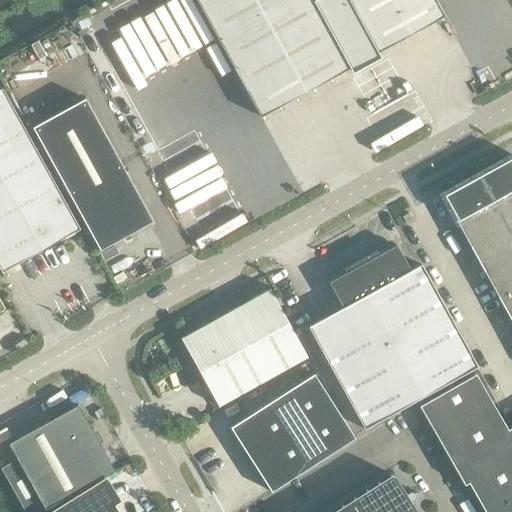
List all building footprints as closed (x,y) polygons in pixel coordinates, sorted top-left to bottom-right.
[(379,58),(377,54),(444,17),(434,0),(195,0),(260,118),(349,69),(352,73),(379,58)] [(0,90),(0,270),(1,273),(79,230),(2,89),(0,90)] [(32,128),(99,251),(152,222),(85,99),(32,128)] [(511,323),(511,156),(441,195),(511,323)] [(396,245),(368,261),(366,258),(354,264),(356,267),(328,283),(342,308),(307,327),(364,430),(477,368),(420,265),(410,271),(396,245)] [(307,358),(269,290),(180,339),(218,407),(307,358)] [(511,511),(511,427),(507,430),(474,374),(418,406),(463,485),(467,483),(484,511),(511,511)] [(230,428),(271,492),(355,439),(314,375),(230,428)] [(0,470),(22,511),(41,511),(114,472),(77,405),(7,444),(17,460),(0,469),(0,470)] [(416,511),(410,501),(414,499),(415,491),(408,490),(404,492),(393,475),(390,474),(330,511),(416,511)] [(118,511),(114,505),(117,503),(103,479),(48,511),(118,511)]
